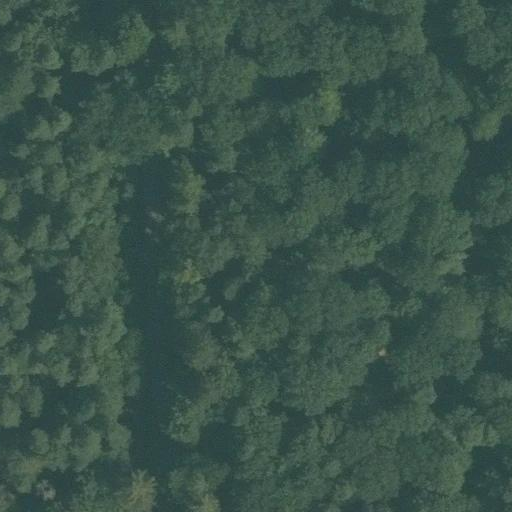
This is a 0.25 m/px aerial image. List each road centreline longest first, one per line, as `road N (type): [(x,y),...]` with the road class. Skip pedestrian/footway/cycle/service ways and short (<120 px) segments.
road 1 (track): [(445,0),(472,511)]
road 2 (tertiary): [(162,511),(142,0)]
road 3 (track): [(0,120),(115,55),(400,0)]
